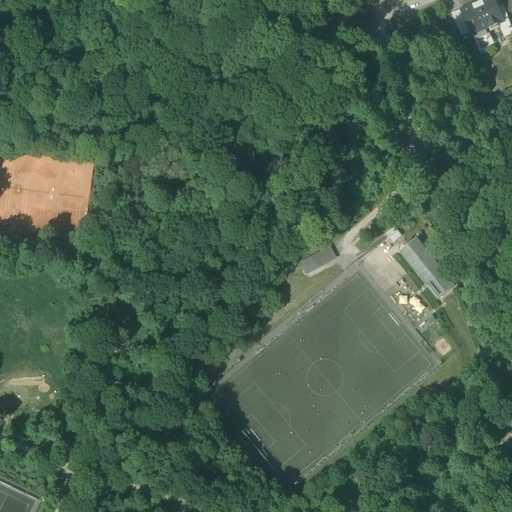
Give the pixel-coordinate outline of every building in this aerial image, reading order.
[(461,9),(471,32),(485,26),(486,29),(487,29),(487,28),(502,22),(503,22),(502,20),(498,8),(492,11),(487,0),(477,4),(476,2),(461,9)] [(511,0),(487,0),(492,11),(498,8),(504,6),(507,14),(511,11),(511,0)] [(508,17),(507,14),(504,6),(498,8),(502,20),(508,17)] [(462,36),(471,32),(461,9),(452,13),(462,36)] [(395,228),(386,235),(394,244),(403,237),(395,228)] [(429,289),(438,300),(454,287),(416,240),(400,253),(427,286),(429,289)] [(300,263),(306,274),(328,262),(328,261),(333,258),(328,249),(300,263)] [(110,341),(102,382),(128,387),(136,346),(110,341)]
